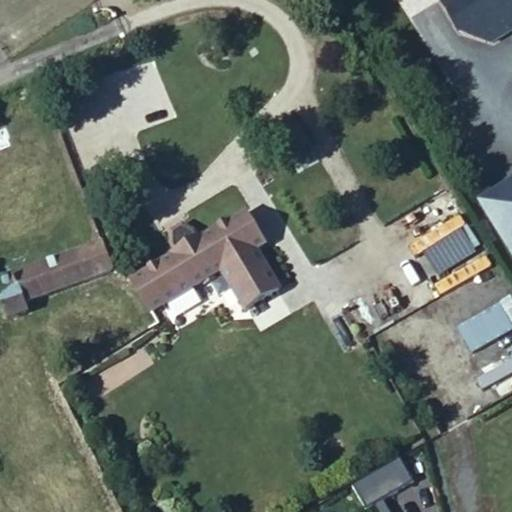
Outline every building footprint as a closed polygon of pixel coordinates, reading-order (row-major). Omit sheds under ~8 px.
[(511,0),(441,0),(440,1),(461,34),(494,43),(511,32),(511,30),(499,10),(511,1),(511,0)] [(511,1),(499,10),(511,30),(511,1)] [(64,69),(60,61),(0,87),(0,123),(46,102),(74,90),(69,81),(64,69)] [(76,64),(64,69),(69,81),(81,74),(76,64)] [(297,128),(280,137),(288,153),(295,166),(312,157),(297,128)] [(511,183),(482,202),(511,250),(511,183)] [(177,256),(129,283),(148,317),(155,313),(163,328),(189,313),(181,299),(218,277),(254,257),(265,251),(258,239),(246,217),(197,245),(177,256)] [(172,247),(177,256),(197,245),(192,236),(182,230),(173,236),(172,247)] [(59,296),(86,285),(115,274),(103,245),(0,287),(0,301),(8,322),(32,313),(30,307),(59,296)] [(254,257),(218,277),(237,310),(242,319),(277,298),(254,257)] [(92,300),(86,285),(59,296),(65,310),(92,300)]
